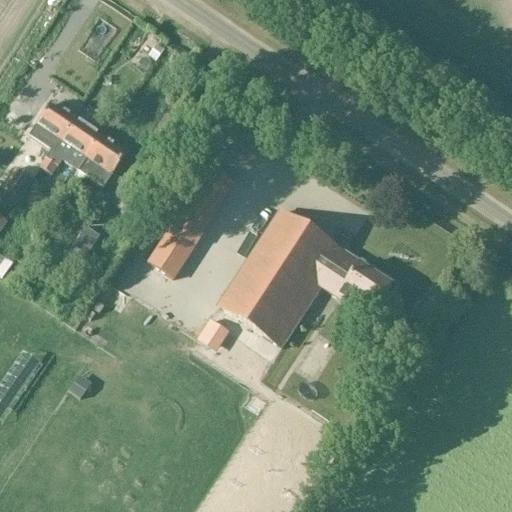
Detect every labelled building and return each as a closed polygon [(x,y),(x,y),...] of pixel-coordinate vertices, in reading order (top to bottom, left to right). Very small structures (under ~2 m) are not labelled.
[(49,107),(29,139),(51,153),(54,156),(61,146),(75,125),(49,107)] [(77,174),(100,141),(75,125),(61,146),(54,156),(51,153),(39,171),(51,179),(61,163),(77,174)] [(110,179),(125,158),(100,141),(77,174),(102,191),(110,179)] [(15,172),(1,193),(17,204),(31,183),(15,172)] [(172,283),(233,189),(208,173),(146,268),(172,283)] [(359,266),(344,257),(280,216),(218,311),(282,352),(321,293),(377,329),(392,305),(386,301),(393,289),(380,281),(383,277),(361,263),(359,266)] [(82,229),(64,255),(81,266),(98,240),(82,229)] [(0,285),(3,286),(10,270),(0,265),(0,285)] [(227,336),(209,325),(196,346),(214,357),(227,336)] [(309,360),(326,372),(347,341),(330,330),(309,360)]
